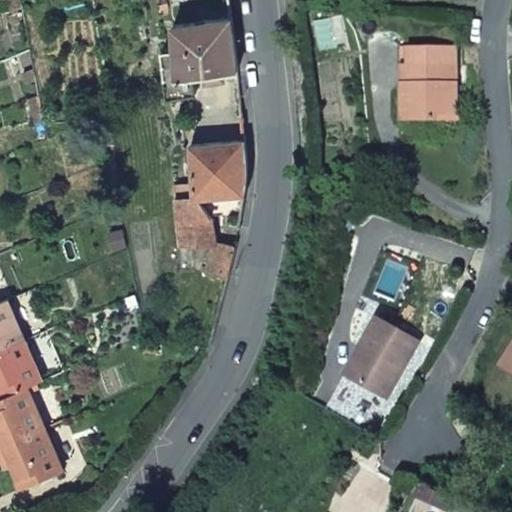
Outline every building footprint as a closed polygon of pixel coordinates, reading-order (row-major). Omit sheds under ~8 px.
[(205,81),(223,79),(223,72),(234,72),(228,17),(181,22),(180,17),(168,18),(169,22),(171,22),(173,49),(160,51),(167,96),(194,94),(190,75),(205,74),(205,81)] [(409,70),(402,70),(403,122),(403,124),(434,124),(434,116),(455,116),(455,52),(409,53),(409,70)] [(243,193),(244,169),(241,141),(187,143),(191,181),(175,185),(175,196),(197,196),(204,208),(223,207),(225,194),(230,195),(228,212),(237,213),(243,193)] [(204,208),(197,196),(175,196),(174,196),(175,242),(209,241),(209,216),(204,208)] [(209,241),(203,270),(224,276),(230,248),(209,241)] [(0,300),(0,348),(19,341),(2,299),(0,300)] [(377,322),(361,352),(367,355),(352,385),(390,405),(419,344),(377,322)] [(36,381),(19,341),(0,348),(0,396),(21,387),(36,381)] [(0,445),(39,430),(21,387),(0,396),(0,445)] [(56,471),(39,430),(0,445),(0,463),(6,461),(17,487),(56,471)]
